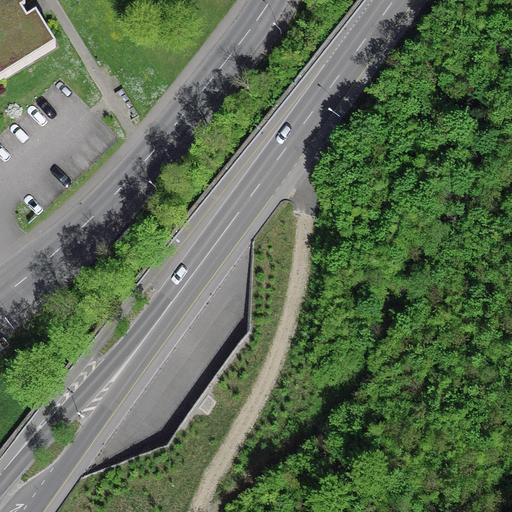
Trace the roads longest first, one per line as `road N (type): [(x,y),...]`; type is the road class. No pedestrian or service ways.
road 1 (primary): [(13,511),(391,0)]
road 2 (residential): [(266,0),(179,120),(82,230),(0,298)]
road 3 (track): [(283,146),(303,193),(294,299),(266,381),(197,511)]
